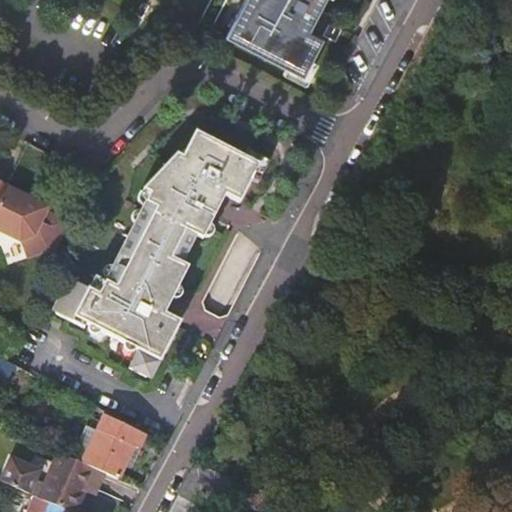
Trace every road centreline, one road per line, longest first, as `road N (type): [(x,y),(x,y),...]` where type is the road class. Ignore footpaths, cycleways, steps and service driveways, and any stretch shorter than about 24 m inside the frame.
road 1 (residential): [(347,141),(213,76),(181,77),(153,90),(106,140),(91,142),(0,104)]
road 2 (residential): [(289,257),(219,398),(147,511)]
road 3 (residential): [(511,348),(289,257)]
road 4 (residential): [(426,0),(347,141)]
road 5 (residential): [(347,141),(289,257)]
